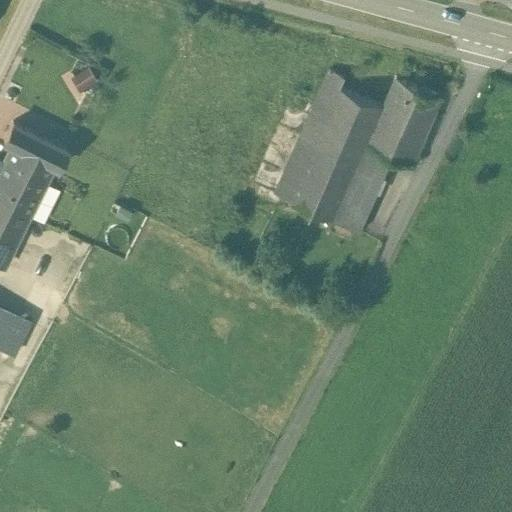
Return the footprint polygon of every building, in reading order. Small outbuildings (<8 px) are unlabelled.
[(88,67),(71,78),(79,91),(96,81),(88,67)] [(328,68),(300,132),(317,139),(341,84),(345,75),(328,68)] [(396,75),(385,103),(369,144),(393,154),(412,162),(441,94),(396,75)] [(341,84),(317,139),(362,159),(369,144),(385,103),(341,84)] [(66,147),(12,120),(3,139),(11,143),(53,165),(56,166),(66,147)] [(317,139),(300,132),(273,192),(335,219),(362,159),(317,139)] [(53,165),(11,143),(2,160),(0,159),(0,216),(22,228),(53,165)] [(393,154),(369,144),(362,159),(335,219),(359,230),(393,154)] [(22,228),(0,216),(0,261),(4,264),(22,228)] [(28,320),(0,306),(0,345),(12,351),(28,320)]
